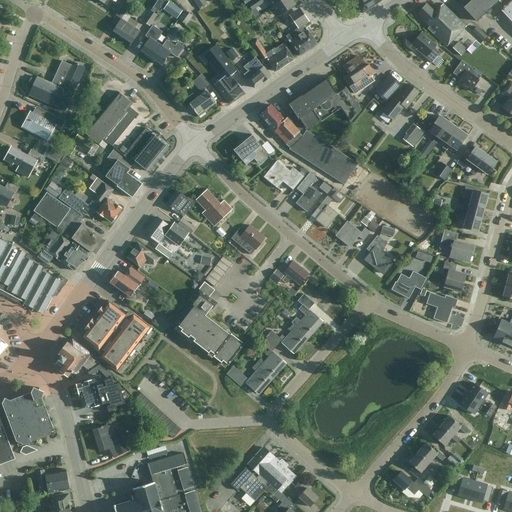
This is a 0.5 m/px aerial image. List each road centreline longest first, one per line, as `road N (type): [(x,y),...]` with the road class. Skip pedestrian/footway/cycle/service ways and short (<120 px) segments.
road 1 (primary): [(37,353),(193,146)]
road 2 (residential): [(370,303),(193,146)]
road 3 (residential): [(193,146),(138,79),(34,12)]
road 4 (residential): [(351,498),(458,369),(465,350)]
road 5 (unclassified): [(511,144),(393,58),(368,25)]
road 6 (primary): [(193,146),(342,42)]
road 7 (residential): [(465,350),(511,183)]
road 8 (tertiary): [(87,511),(62,410),(37,353)]
road 9 (residential): [(266,422),(370,303)]
road 10 (residential): [(266,422),(188,425),(141,387)]
